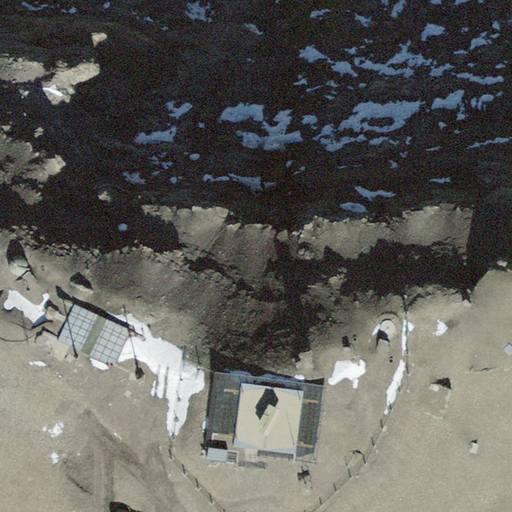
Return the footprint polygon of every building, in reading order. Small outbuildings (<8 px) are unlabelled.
[(19,281),(23,280),(27,277),(29,273),(30,269),(29,265),(28,261),(25,258),(21,256),(17,256),(13,256),(9,258),(6,261),(4,265),(4,269),(5,274),(7,277),(11,280),(15,281),(19,281)] [(4,286),(0,295),(0,336),(22,347),(40,307),(4,286)] [(58,295),(40,333),(128,376),(146,338),(58,295)] [(390,339),(394,338),(397,335),(400,331),(401,327),(400,323),(398,319),(395,316),(392,314),(388,314),(384,314),(380,316),(377,319),(375,323),(375,327),(376,332),(378,335),(381,338),(386,339),(390,339)] [(453,389),(430,382),(420,410),(442,420),(453,389)] [(305,391),(241,384),(234,449),(296,458),(305,391)]
